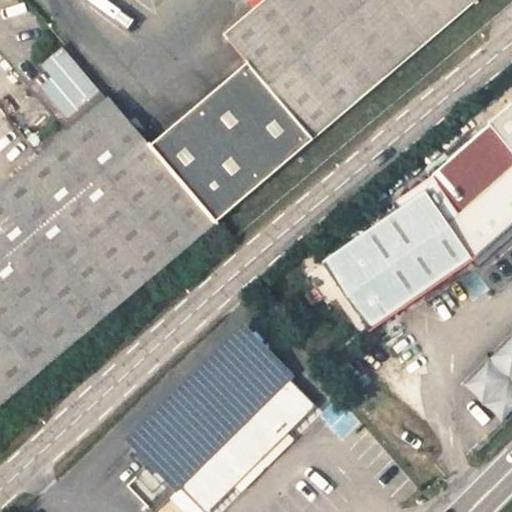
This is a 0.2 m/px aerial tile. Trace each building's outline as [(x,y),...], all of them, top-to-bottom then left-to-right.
[(477,0),(266,0),(237,25),(323,131),(477,0)] [(323,131),(237,25),(224,35),(249,64),(313,139),(323,131)] [(39,88),(66,120),(100,92),(62,47),(40,66),(50,78),(39,88)] [(249,64),(151,147),(215,223),(313,139),(249,64)] [(151,147),(110,99),(0,191),(0,404),(215,223),(151,147)] [(511,104),(488,124),(511,153),(511,104)] [(511,225),(511,167),(458,215),(435,232),(459,271),(471,262),(511,225)] [(395,202),(400,209),(322,263),(370,331),(459,271),(435,232),(458,215),(432,177),(395,202)] [(309,327),(301,332),(308,342),(315,337),(309,327)] [(511,412),(511,334),(462,385),(501,423),(511,412)] [(316,406),(246,336),(137,444),(203,511),(209,511),(271,451),(316,406)]
